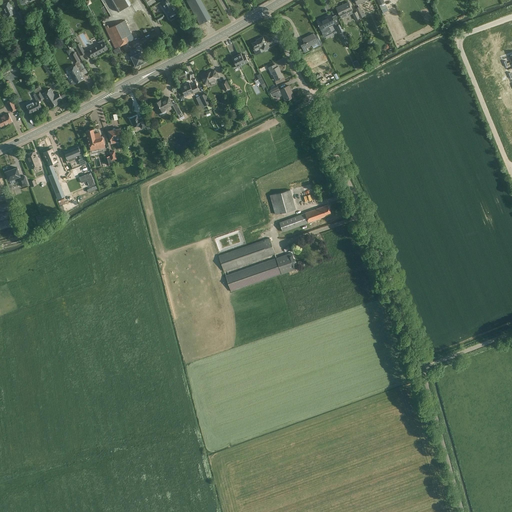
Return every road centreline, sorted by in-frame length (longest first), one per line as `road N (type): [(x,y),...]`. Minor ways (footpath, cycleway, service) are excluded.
road 1 (unclassified): [(422,368),(312,100),(265,11)]
road 2 (residential): [(509,167),(456,37),(511,17)]
road 3 (secondary): [(0,150),(172,62)]
road 4 (unclassified): [(464,511),(422,368)]
